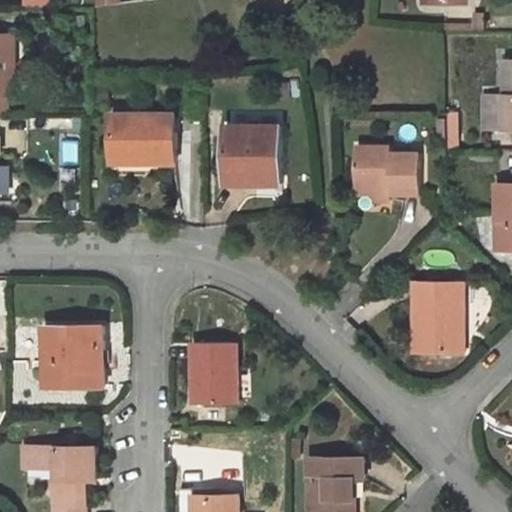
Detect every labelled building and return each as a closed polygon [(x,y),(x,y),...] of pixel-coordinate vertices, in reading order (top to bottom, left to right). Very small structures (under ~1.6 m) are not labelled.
[(0,34),(0,112),(8,113),(8,94),(15,94),(15,35),(0,34)] [(115,114),(114,156),(151,157),(151,161),(176,161),(176,115),(115,114)] [(230,124),(229,177),(262,177),(261,182),(282,182),(282,125),(230,124)] [(359,145),(358,186),(391,187),(391,194),(422,195),(422,153),(393,153),(393,145),(359,145)] [(511,183),(499,184),(500,249),(511,249),(511,183)] [(391,187),(358,186),(358,194),(374,194),(374,200),(391,200),(391,194),(391,187)] [(418,281),(416,350),(457,350),(458,316),(467,316),(468,282),(418,281)] [(467,350),(467,316),(458,316),(457,350),(467,350)] [(64,359),(63,324),(47,324),(48,359),(64,359)] [(48,359),(48,385),(107,385),(106,324),(63,324),(64,359),(48,359)] [(195,340),(195,402),(239,403),(238,340),(195,340)] [(59,492),(59,511),(85,511),(86,478),(98,478),(97,444),(26,445),(26,466),(59,465),(59,492)] [(317,478),(315,511),(356,511),(357,496),(351,495),(351,479),(365,479),(366,456),(312,456),(312,477),(317,478)] [(194,495),(194,511),(239,511),(240,495),(194,495)]
